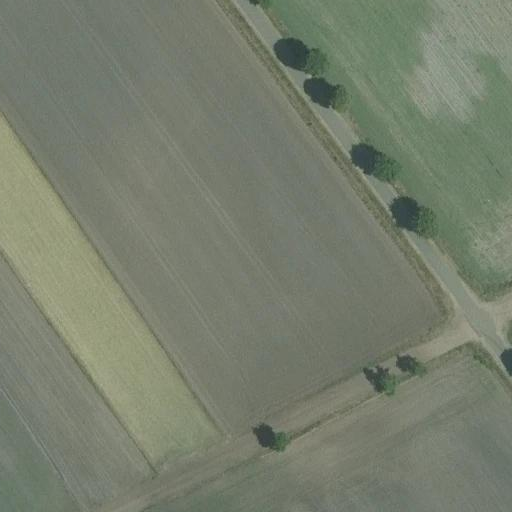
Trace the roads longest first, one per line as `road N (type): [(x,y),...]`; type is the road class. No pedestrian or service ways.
road 1 (unclassified): [(511,375),(236,0)]
road 2 (track): [(103,511),(511,302)]
